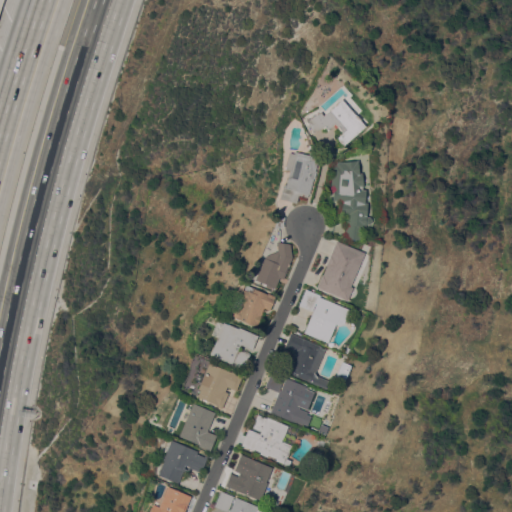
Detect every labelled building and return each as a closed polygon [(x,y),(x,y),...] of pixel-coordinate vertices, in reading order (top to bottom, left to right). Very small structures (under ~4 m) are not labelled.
[(329,110),(329,109),(331,107),(332,107),(334,105),(336,102),(337,103),(342,99),(365,126),(343,145),(337,137),(342,132),(337,126),(335,128),(333,125),(328,130),(325,126),(312,133),(306,120),(320,111),(323,115),(329,110)] [(319,156),(310,194),(309,194),(307,199),(299,197),(297,202),(296,201),(296,203),(279,198),(283,184),(286,184),(289,170),(284,169),(289,152),(293,153),(294,151),(308,155),(310,148),(316,149),(321,150),(319,156)] [(359,173),(362,172),(363,186),(362,186),(362,189),(366,190),(365,202),(367,202),(366,216),(369,216),(371,218),(371,222),(369,224),(365,224),(365,225),(361,225),(360,239),(344,238),(346,222),(344,222),(345,215),(339,214),(340,200),(332,200),(333,189),(330,189),(332,162),(338,163),(358,160),(359,173)] [(273,228),(279,214),(285,217),(283,220),(283,223),(283,226),(281,227),(273,228)] [(364,252),(350,286),(352,287),(347,300),(316,287),(322,274),(323,274),(326,266),(326,265),(336,240),(364,252)] [(265,255),(277,250),(276,242),(290,244),(292,257),(286,266),(289,268),(283,279),(279,277),(275,287),(271,286),(270,288),(265,286),(266,284),(254,279),(265,255)] [(274,297),(269,310),(263,308),(261,313),(262,313),(256,327),(237,319),(236,319),(228,316),(236,295),(239,296),(241,290),(243,291),(245,285),(274,297)] [(319,297),(349,310),(343,323),(339,325),(335,323),(327,343),(304,333),(313,311),(297,305),(304,288),(320,295),(319,297)] [(223,323),(237,329),(238,327),(257,335),(243,368),(210,354),(223,323)] [(321,346),(320,347),(325,349),(314,375),(328,380),(325,388),(285,372),(294,351),(284,347),(290,333),(321,346)] [(205,361),(230,371),(242,376),(235,391),(227,387),(224,392),(228,393),(221,408),(215,406),(216,405),(209,402),(209,403),(205,402),(206,400),(193,395),(198,382),(197,381),(205,361)] [(306,409),(299,406),(298,408),(307,412),(306,414),(310,416),(307,425),(302,423),(301,426),(270,412),(278,392),(264,386),(271,371),(308,387),(307,389),(314,392),(306,409)] [(207,431),(216,435),(209,451),(198,446),(199,444),(179,436),(192,403),(215,412),(207,431)] [(285,458),(290,460),(288,466),(275,460),(275,458),(267,455),(266,457),(259,453),(259,452),(253,449),(253,450),(241,445),(247,429),(251,430),(252,426),(249,424),(254,413),(266,418),(266,417),(287,425),(281,440),(291,445),(285,458)] [(190,468),(188,472),(183,470),(178,482),(158,473),(163,461),(162,461),(171,440),(197,451),(196,454),(204,457),(205,455),(207,456),(200,472),(190,468)] [(232,469),(239,452),(273,467),(265,488),(266,488),(263,495),(262,495),(259,501),(235,491),(222,486),(229,471),(239,475),(240,472),(232,469)] [(183,511),(148,511),(152,504),(158,507),(166,486),(190,496),(183,511)] [(256,508),(263,510),(262,511),(227,511),(213,506),(219,490),(257,506),(256,508)]
